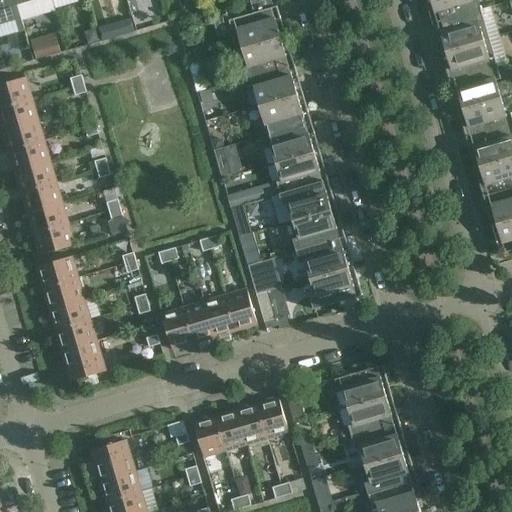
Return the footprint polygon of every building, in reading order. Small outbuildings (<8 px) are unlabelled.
[(0,0),(0,25),(17,20),(13,7),(17,6),(15,0),(0,0)] [(432,24),(481,10),(477,0),(430,0),(434,11),(429,12),(432,24)] [(237,32),(242,49),(281,37),(276,20),(281,19),(277,7),(229,21),(232,33),(237,32)] [(481,10),(432,24),(436,36),(441,34),(446,51),(484,40),(479,23),(484,22),(481,10)] [(132,18),(118,22),(122,35),(136,31),(132,18)] [(100,41),(96,29),(84,32),(87,45),(100,41)] [(39,60),(59,54),(54,36),(33,41),(39,60)] [(281,37),(242,49),(247,66),(242,67),(246,79),(294,65),(291,53),(286,54),(281,37)] [(484,40),(446,51),(451,68),(446,70),(449,82),(498,67),(494,56),(489,57),(484,40)] [(192,58),(183,61),(191,88),(200,85),(192,58)] [(254,89),(259,106),(298,95),(293,78),(298,77),(294,65),(246,79),(249,91),(254,89)] [(463,109),(501,98),(496,81),(501,79),(498,67),(449,82),(453,93),(458,92),(463,109)] [(84,84),(82,75),(71,79),(73,87),(84,84)] [(0,108),(31,100),(26,80),(27,79),(26,78),(0,85),(0,108)] [(84,84),(73,87),(76,96),(87,93),(84,84)] [(303,112),(298,95),(259,106),(264,123),(259,125),(263,136),(311,122),(308,110),(303,112)] [(463,127),(466,139),(511,125),(511,116),(511,113),(506,115),(501,98),(463,109),(468,126),(463,127)] [(31,100),(0,108),(0,116),(4,130),(37,120),(31,100)] [(96,125),(94,117),(83,120),(85,129),(96,125)] [(37,120),(4,130),(10,151),(44,141),(37,120)] [(271,147),(276,164),(315,153),(310,136),(315,134),(311,122),(263,136),(266,148),(271,147)] [(96,125),(85,129),(88,137),(99,134),(96,125)] [(480,167),(511,157),(511,125),(466,139),(470,151),(475,150),(480,167)] [(16,172),(50,162),(44,141),(10,151),(16,172)] [(214,152),(223,179),(232,177),(223,149),(214,152)] [(276,182),(280,194),(328,180),(325,168),(320,169),(315,153),(276,164),(281,181),(276,182)] [(511,157),(480,167),(485,184),(480,185),(483,197),(511,188),(511,157)] [(108,167),(106,158),(95,162),(97,170),(108,167)] [(16,172),(22,192),(56,183),(50,162),(16,172)] [(108,167),(97,170),(100,179),(111,175),(108,167)] [(288,204),(293,221),(332,210),(327,193),(332,192),(328,180),(280,194),(283,206),(288,204)] [(62,203),(56,183),(22,192),(28,213),(62,203)] [(497,224),(511,219),(511,188),(483,197),(487,209),(492,207),(497,224)] [(246,204),(243,192),(228,196),(231,208),(244,205),(246,204)] [(121,208),(118,200),(107,203),(109,212),(121,208)] [(68,224),(62,203),(28,213),(34,234),(68,224)] [(231,208),(239,237),(252,233),(244,205),(231,208)] [(121,208),(109,212),(112,220),(123,217),(121,208)] [(337,227),(332,210),(293,221),(298,238),(293,240),(297,252),(345,237),(342,226),(337,227)] [(511,219),(497,224),(502,241),(497,243),(500,255),(511,251),(511,219)] [(68,224),(34,234),(40,254),(39,254),(39,256),(75,245),(75,244),(74,244),(68,224)] [(217,236),(208,238),(212,250),(220,247),(217,236)] [(345,237),(297,252),(300,263),(305,262),(310,279),(348,268),(343,251),(348,249),(345,237)] [(203,252),(212,250),(208,238),(200,241),(203,252)] [(176,248),(167,250),(170,262),(179,259),(176,248)] [(162,264),(170,262),(167,250),(158,253),(162,264)] [(258,250),(245,254),(248,267),(262,263),(258,250)] [(136,261),(134,253),(122,256),(125,264),(136,261)] [(38,268),(44,288),(78,279),(72,259),(73,258),(72,257),(37,267),(37,269),(38,268)] [(125,264),(127,273),(139,270),(136,261),(125,264)] [(262,263),(248,267),(253,281),(257,295),(268,291),(270,291),(262,263)] [(353,285),(348,268),(310,279),(315,296),(310,297),(314,310),(362,296),(358,283),(353,285)] [(143,276),(146,290),(165,285),(162,272),(143,276)] [(78,279),(44,288),(50,309),(84,299),(78,279)] [(226,297),(236,330),(256,325),(256,326),(258,325),(247,289),(245,290),(246,291),(226,297)] [(268,291),(257,295),(266,328),(278,325),(277,321),(273,306),(268,292),(268,291)] [(148,303),(146,294),(134,298),(137,306),(148,303)] [(215,336),(236,330),(226,297),(205,303),(215,336)] [(84,299),(50,309),(56,330),(90,320),(84,299)] [(148,303),(137,306),(139,315),(151,312),(148,303)] [(194,343),(215,336),(205,303),(184,309),(194,343)] [(285,303),(273,306),(277,321),(289,318),(285,303)] [(194,343),(184,309),(164,315),(164,314),(162,314),(173,350),(174,350),(174,348),(194,343)] [(90,320),(56,330),(62,351),(96,341),(90,320)] [(160,344),(158,335),(146,338),(149,348),(160,344)] [(96,341),(62,351),(71,380),(70,380),(70,382),(106,371),(106,370),(105,370),(96,341)] [(343,390),(348,407),(386,396),(381,379),(386,378),(383,365),(334,379),(338,392),(343,390)] [(286,395),(295,423),(306,419),(298,392),(286,395)] [(386,396),(348,407),(353,424),(348,426),(351,438),(400,423),(396,411),(391,413),(386,396)] [(257,404),(267,438),(287,432),(288,433),(289,433),(279,397),(277,397),(277,398),(257,404)] [(246,444),(267,438),(257,404),(237,410),(246,444)] [(226,450),(246,444),(237,410),(216,417),(226,450)] [(168,435),(185,430),(181,417),(164,422),(168,435)] [(226,450),(216,417),(196,422),(195,421),(194,422),(204,458),(206,457),(206,456),(226,450)] [(360,448),(365,465),(403,454),(398,437),(403,435),(400,423),(351,438),(355,450),(360,448)] [(189,443),(187,434),(176,437),(179,446),(189,443)] [(312,436),(299,440),(303,452),(315,448),(312,436)] [(92,452),(101,481),(134,471),(126,442),(127,442),(127,440),(91,451),(91,452),(92,452)] [(315,448),(303,452),(309,470),(321,467),(315,448)] [(365,483),(368,495),(417,481),(413,469),(408,471),(403,454),(365,465),(370,482),(365,483)] [(199,475),(199,474),(196,467),(185,470),(188,478),(199,475)] [(101,481),(107,502),(141,492),(134,471),(101,481)] [(199,475),(188,478),(190,487),(201,483),(199,475)] [(377,506),(378,511),(417,511),(420,511),(415,494),(420,493),(417,481),(368,495),(372,507),(377,506)] [(281,485),(284,496),(293,494),(290,483),(281,485)] [(276,499),(284,496),(281,485),(273,488),(276,499)] [(316,495),(320,509),(334,505),(330,491),(316,495)] [(146,511),(141,492),(107,502),(110,511),(146,511)] [(240,497),(243,509),(251,506),(248,495),(240,497)] [(234,511),(243,509),(240,497),(231,500),(234,511)]
